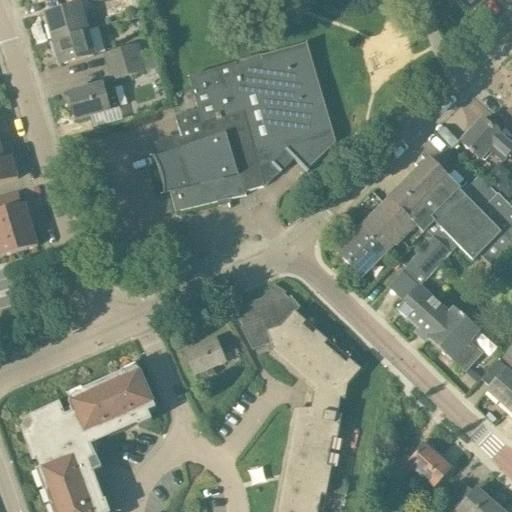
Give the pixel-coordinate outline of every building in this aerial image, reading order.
[(457,0),(467,12),(482,0),(457,0)] [(53,40),(87,31),(80,5),(46,15),(53,40)] [(61,67),(94,57),(87,31),(53,40),(61,67)] [(143,58),(139,45),(103,55),(107,68),(143,58)] [(281,174),(294,161),(307,172),(336,145),(307,45),(261,58),(261,57),(236,63),(237,65),(190,79),(203,124),(179,132),(181,136),(156,144),(161,159),(155,161),(156,163),(159,167),(160,171),(161,174),(163,183),(164,186),(164,192),(171,191),(176,213),(218,203),(220,212),(237,208),(235,200),(246,197),(245,193),(265,187),(265,183),(278,171),(281,174)] [(107,68),(111,82),(147,72),(143,58),(107,68)] [(75,118),(76,122),(111,112),(103,85),(69,95),(72,107),(71,109),(73,117),(75,118)] [(511,154),(510,153),(511,150),(511,146),(502,137),(482,120),(461,144),(481,161),(482,160),(485,162),(491,155),(500,164),(501,162),(511,171),(511,154)] [(0,161),(0,185),(18,180),(12,158),(4,161),(0,161)] [(492,267),(511,246),(511,208),(498,194),(480,212),(460,192),(461,191),(430,160),(400,189),(405,194),(394,204),(416,227),(420,231),(431,220),(473,262),(480,255),(492,267)] [(0,235),(32,226),(26,205),(22,206),(18,194),(0,199),(0,235)] [(416,227),(394,204),(393,203),(388,208),(385,206),(362,229),(376,243),(385,235),(395,245),(394,246),(396,247),(416,227)] [(0,258),(38,247),(32,226),(0,235),(0,258)] [(376,243),(362,229),(337,254),(362,278),(394,246),(395,245),(385,235),(376,243)] [(429,280),(452,255),(434,238),(411,264),(429,280)] [(289,299),(285,295),(287,293),(275,286),(263,299),(237,309),(239,322),(241,321),(243,327),(241,328),(253,351),(272,344),(274,351),(319,390),(315,395),(312,410),(312,421),(299,418),(280,511),(318,511),(322,496),(327,497),(332,468),(328,467),(333,439),(338,440),(343,416),(338,415),(341,400),(346,400),(349,386),(362,371),(350,361),(347,364),(325,346),(328,342),(317,332),(314,335),(303,327),(307,323),(296,314),(301,308),(291,297),(289,299)] [(420,288),(399,311),(420,330),(423,327),(432,334),(428,338),(464,370),(480,352),(470,342),(479,333),(454,310),(449,314),(420,288)] [(221,350),(217,342),(185,355),(195,377),(197,383),(215,375),(213,370),(227,364),(226,364),(240,358),(235,345),(221,350)] [(157,410),(139,371),(138,371),(139,373),(125,379),(123,374),(83,392),(85,397),(72,403),(74,408),(63,413),(61,408),(36,419),(37,422),(32,435),(28,437),(36,460),(38,459),(42,469),(37,470),(44,491),(49,490),(57,511),(110,511),(106,501),(105,502),(95,474),(103,470),(98,458),(100,451),(97,444),(138,426),(139,428),(153,421),(149,413),(157,410)] [(511,377),(506,372),(488,392),(511,413),(511,377)] [(344,416),(341,429),(353,431),(355,419),(344,416)] [(452,470),(425,446),(412,461),(406,457),(382,485),(391,493),(399,484),(400,484),(413,470),(435,489),(452,470)] [(336,484),(334,494),(346,497),(348,487),(336,484)] [(491,511),(495,507),(477,491),(458,511),(491,511)]
